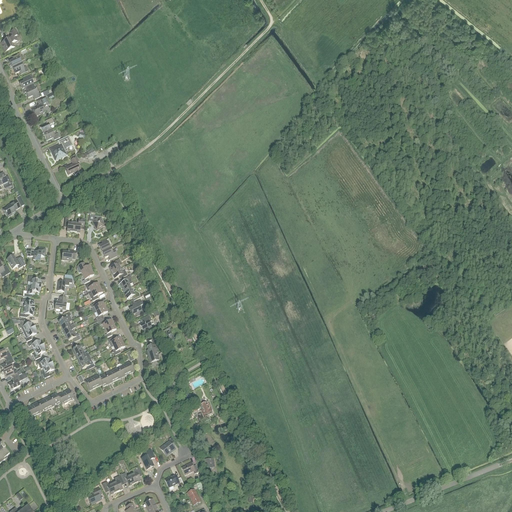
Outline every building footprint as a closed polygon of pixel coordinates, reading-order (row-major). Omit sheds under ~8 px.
[(10,33),(9,33),(11,38),(10,39),(10,38),(7,39),(8,40),(0,43),(4,52),(14,48),(12,43),(18,41),(16,36),(18,35),(16,29),(10,32),(10,33)] [(9,62),(12,69),(21,64),(25,62),(22,56),(21,57),(19,54),(12,57),(13,61),(9,62)] [(15,75),(19,73),(20,75),(28,72),(26,67),(23,68),(21,64),(12,69),(15,75)] [(31,81),(33,79),(31,75),(24,79),(25,82),(19,84),(22,90),(23,90),(33,85),(31,81)] [(39,94),(36,88),(34,84),(33,85),(23,90),(28,99),(33,97),(34,100),(42,97),(40,94),(39,94)] [(45,97),(38,100),(38,101),(36,102),(39,107),(32,110),(35,117),(46,112),(43,107),(49,104),(45,97)] [(40,128),(43,135),(51,131),(50,128),(50,125),(54,123),(52,118),(45,122),(46,125),(40,128)] [(53,134),(51,131),(43,135),(46,141),(53,138),(54,141),(60,138),(58,134),(55,135),(53,134)] [(57,142),(59,146),(50,150),(55,161),(66,156),(64,150),(71,147),(73,146),(68,136),(57,142)] [(93,150),(85,154),(88,159),(93,157),(94,158),(97,156),(93,150)] [(73,165),(64,168),(68,176),(74,173),(74,174),(75,174),(77,173),(78,172),(77,171),(80,170),(77,163),(79,162),(77,158),(71,161),(73,165)] [(0,175),(0,180),(2,186),(4,190),(12,186),(9,178),(6,180),(3,174),(0,175)] [(7,207),(8,208),(3,211),(8,218),(16,213),(14,211),(20,208),(16,201),(7,207)] [(101,229),(100,229),(105,227),(103,223),(102,219),(101,220),(100,218),(98,219),(96,220),(94,217),(89,216),(89,222),(92,222),(94,227),(96,231),(101,229)] [(67,232),(73,233),(74,224),(68,223),(68,219),(65,218),(64,226),(67,226),(67,232)] [(74,224),(73,233),(79,234),(80,228),(84,228),(85,221),(78,220),(78,224),(74,224)] [(104,245),(102,245),(99,247),(102,253),(110,249),(108,245),(111,244),(109,239),(106,240),(102,241),(104,245)] [(30,257),(33,257),(33,260),(40,261),(40,257),(44,258),(45,250),(38,249),(38,253),(31,252),(31,251),(28,250),(28,251),(26,252),(27,257),(30,257)] [(104,259),(110,256),(111,259),(117,256),(114,250),(111,252),(110,249),(102,253),(104,259)] [(71,253),(62,252),(61,261),(72,262),(72,260),(75,260),(76,252),(71,251),(71,253)] [(16,261),(14,257),(7,260),(12,269),(17,267),(19,269),(25,266),(21,258),(16,261)] [(109,268),(112,274),(121,269),(119,266),(122,265),(119,260),(112,263),(113,266),(109,268)] [(0,264),(0,274),(2,278),(10,273),(6,266),(2,269),(0,264)] [(81,274),(82,276),(91,271),(89,266),(85,268),(83,264),(78,267),(78,268),(76,269),(79,274),(80,274),(81,274)] [(121,269),(112,274),(114,279),(119,277),(120,280),(127,276),(125,271),(122,272),(121,269)] [(94,276),(91,271),(82,276),(84,281),(82,282),(84,284),(89,282),(88,279),(94,276)] [(122,289),(123,292),(131,288),(129,283),(130,283),(131,277),(130,276),(123,279),(125,282),(117,285),(120,290),(122,289)] [(30,283),(30,286),(41,288),(41,284),(40,284),(41,281),(34,281),(34,278),(28,277),(28,283),(30,283)] [(58,282),(57,292),(64,293),(65,286),(69,286),(69,284),(71,284),(72,280),(64,279),(63,283),(58,282)] [(90,291),(91,293),(100,289),(97,284),(93,286),(92,283),(85,286),(87,291),(88,292),(90,291)] [(30,289),(27,289),(26,295),(24,295),(24,297),(32,298),(32,296),(34,296),(35,293),(39,293),(40,291),(41,288),(30,286),(30,289)] [(133,287),(131,288),(123,292),(127,300),(135,296),(133,293),(135,292),(133,287)] [(100,289),(91,293),(88,295),(91,300),(92,302),(98,299),(97,296),(102,294),(100,289)] [(55,310),(60,310),(59,313),(62,314),(63,311),(65,311),(66,303),(65,303),(66,299),(60,298),(59,302),(56,302),(55,310)] [(24,303),(23,309),(34,310),(34,307),(34,304),(27,303),(28,300),(22,300),(21,303),(24,303)] [(134,304),(135,307),(129,310),(132,316),(135,315),(136,317),(143,314),(139,308),(143,306),(140,301),(134,304)] [(96,313),(105,308),(103,303),(97,306),(96,303),(90,306),(91,309),(93,308),(96,313)] [(107,313),(105,308),(96,313),(98,317),(96,318),(98,322),(104,319),(102,316),(107,313)] [(23,309),(20,309),(19,317),(25,318),(26,315),(33,316),(33,313),(34,310),(23,309)] [(61,327),(69,323),(72,322),(69,317),(71,316),(69,313),(63,317),(64,319),(58,322),(61,327)] [(140,320),(143,324),(139,326),(142,332),(151,328),(149,323),(151,321),(149,316),(140,320)] [(102,325),(104,330),(114,325),(111,320),(106,323),(104,319),(98,322),(100,326),(102,325)] [(20,325),(18,326),(20,329),(21,329),(23,334),(34,328),(33,326),(32,326),(31,323),(27,325),(26,324),(25,324),(25,321),(18,321),(20,325)] [(61,327),(63,332),(74,327),(74,326),(73,325),(70,326),(69,323),(61,327)] [(114,325),(104,330),(107,335),(104,336),(105,339),(112,336),(110,333),(116,330),(114,325)] [(11,327),(5,330),(9,337),(14,333),(11,327)] [(63,332),(66,337),(74,333),(72,330),(75,328),(74,327),(63,332)] [(36,334),(35,332),(36,331),(34,328),(23,334),(26,339),(25,339),(26,342),(32,340),(30,337),(36,334)] [(170,328),(162,333),(164,336),(163,337),(164,339),(165,339),(167,342),(173,339),(170,333),(172,332),(170,328)] [(75,336),(74,333),(66,337),(68,342),(74,339),(76,342),(81,340),(78,334),(75,336)] [(113,338),(107,341),(111,348),(113,347),(122,343),(120,338),(114,341),(113,338)] [(31,346),(34,351),(43,346),(42,343),(41,344),(40,341),(34,344),(33,342),(27,344),(29,347),(31,346)] [(114,350),(112,351),(112,353),(113,353),(115,356),(120,353),(119,351),(125,348),(122,343),(113,347),(114,350)] [(83,351),(81,349),(84,347),(83,345),(81,347),(80,346),(72,350),(75,355),(83,351)] [(148,348),(148,351),(147,352),(148,358),(149,363),(159,361),(157,353),(158,353),(156,345),(152,346),(152,347),(148,348)] [(45,349),(43,346),(34,351),(35,354),(32,355),(35,360),(40,358),(39,355),(45,352),(44,349),(45,349)] [(0,360),(5,358),(6,361),(11,358),(9,353),(6,354),(4,351),(0,352),(0,360)] [(75,355),(77,360),(88,355),(87,353),(84,354),(83,351),(75,355)] [(135,361),(131,352),(127,354),(131,363),(135,361)] [(90,360),(88,355),(77,360),(80,365),(90,360)] [(1,367),(4,373),(11,369),(12,368),(11,365),(14,363),(11,358),(6,361),(7,363),(1,367)] [(52,364),(51,361),(50,362),(49,359),(43,362),(41,359),(36,362),(37,365),(38,365),(40,370),(42,369),(52,364)] [(82,370),(88,367),(89,370),(94,367),(90,360),(80,365),(82,370)] [(123,366),(128,376),(134,372),(129,363),(123,366)] [(53,367),(52,364),(42,369),(44,372),(41,373),(44,379),(50,377),(48,373),(54,370),(53,367)] [(122,378),(128,376),(123,366),(117,369),(122,378)] [(11,369),(4,373),(2,373),(5,379),(12,376),(13,379),(19,376),(16,371),(13,373),(11,369)] [(115,382),(122,378),(117,369),(110,372),(115,382)] [(109,385),(115,382),(110,372),(104,375),(109,385)] [(20,387),(18,383),(28,378),(25,373),(19,376),(13,379),(15,382),(8,385),(11,391),(20,387)] [(103,388),(109,385),(104,375),(98,378),(102,386),(103,388)] [(96,389),(102,386),(98,378),(97,376),(91,379),(96,389)] [(194,388),(205,383),(203,378),(192,383),(194,388)] [(89,392),(96,389),(91,379),(85,382),(89,392)] [(72,396),(69,390),(63,393),(68,403),(74,400),(77,406),(79,405),(74,395),(72,396)] [(63,393),(57,396),(60,404),(61,406),(68,403),(63,393)] [(54,407),(60,404),(57,396),(56,394),(50,397),(54,407)] [(50,397),(43,400),(48,410),(54,407),(50,397)] [(41,413),(48,410),(43,400),(37,403),(41,413)] [(203,410),(201,411),(202,414),(198,415),(201,421),(202,421),(208,419),(207,417),(213,415),(211,410),(208,402),(201,405),(203,410)] [(37,403),(31,406),(36,416),(41,413),(37,403)] [(187,405),(189,410),(183,413),(186,420),(194,417),(193,415),(199,412),(197,407),(195,408),(192,403),(187,405)] [(29,419),(36,416),(31,406),(24,409),(29,419)] [(29,420),(28,418),(26,419),(30,428),(34,426),(31,420),(29,420)] [(171,453),(172,452),(172,451),(174,449),(169,442),(165,445),(165,447),(161,450),(166,457),(171,453)] [(5,448),(2,444),(1,444),(0,444),(0,445),(0,446),(0,464),(5,461),(4,459),(9,455),(4,448),(5,448)] [(144,454),(146,457),(141,459),(146,470),(154,467),(150,460),(154,458),(151,451),(144,454)] [(211,459),(204,460),(204,464),(206,464),(206,469),(205,469),(205,472),(209,471),(209,468),(215,468),(214,461),(212,461),(211,459)] [(187,465),(188,466),(182,469),(185,476),(193,472),(194,475),(199,473),(196,465),(193,467),(191,463),(187,465)] [(141,475),(138,468),(132,471),(134,474),(130,476),(135,485),(140,482),(138,476),(141,475)] [(135,485),(130,476),(127,478),(125,474),(120,476),(123,483),(126,482),(129,487),(135,485)] [(120,476),(114,479),(116,483),(112,484),(116,493),(122,490),(120,485),(123,483),(120,476)] [(176,476),(165,481),(169,489),(178,485),(180,489),(185,487),(181,478),(178,480),(176,476)] [(107,483),(106,483),(102,485),(105,492),(108,490),(111,496),(116,493),(112,484),(109,486),(107,483)] [(92,492),(93,495),(87,498),(91,505),(101,500),(99,496),(102,495),(99,489),(92,492)] [(194,490),(187,493),(194,506),(201,503),(194,490)] [(158,511),(153,500),(144,504),(148,511),(158,511)]
